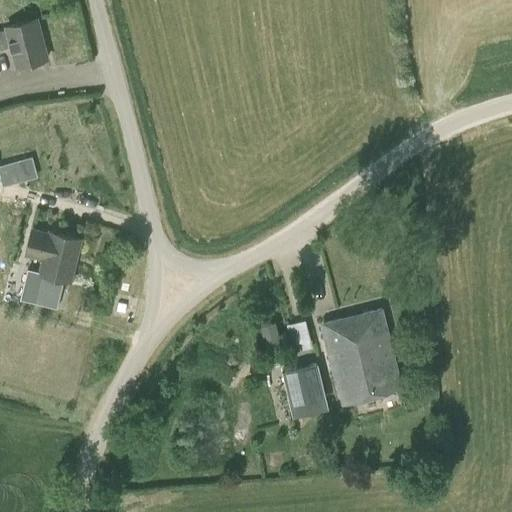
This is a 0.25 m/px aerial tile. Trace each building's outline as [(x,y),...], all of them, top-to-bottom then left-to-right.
[(17,65),(47,57),(37,18),(6,26),(7,28),(0,29),(0,47),(11,45),(17,65)] [(0,164),(0,176),(3,186),(22,181),(16,160),(0,164)] [(39,272),(70,280),(80,239),(31,227),(24,254),(43,259),(39,272)] [(334,368),(343,402),(399,387),(379,310),(323,325),(335,367),(334,368)] [(286,321),(290,348),(312,345),(307,318),(286,321)] [(267,346),(280,343),(274,321),(261,325),(267,346)] [(284,370),(295,416),(326,409),(315,363),(284,370)]
